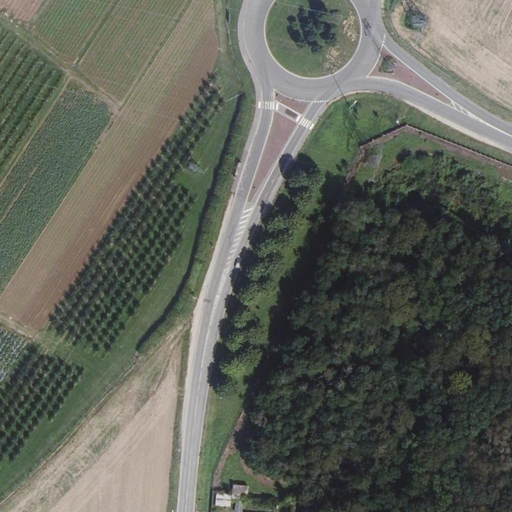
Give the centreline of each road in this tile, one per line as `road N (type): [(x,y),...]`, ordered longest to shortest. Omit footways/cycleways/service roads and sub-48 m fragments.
road 1 (track): [(249,104),(196,286),(177,318),(0,508)]
road 2 (secondary): [(184,511),(210,307),(230,246)]
road 3 (track): [(0,19),(187,159)]
road 4 (secondary): [(230,246),(255,221),(322,92)]
road 5 (secondary): [(269,77),(267,114),(233,213),(230,246)]
road 6 (tertiary): [(343,83),(391,86),(474,117)]
road 7 (tertiary): [(474,117),(372,33)]
